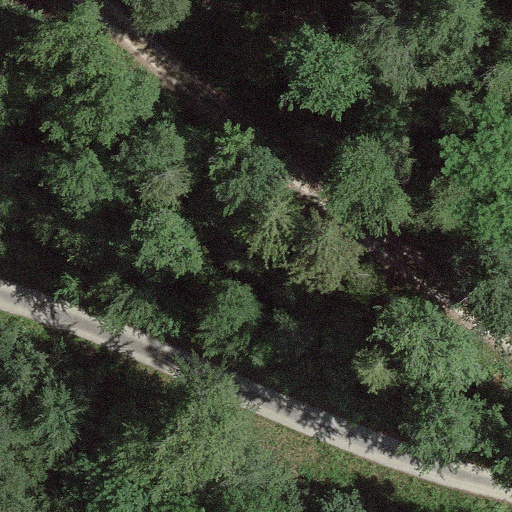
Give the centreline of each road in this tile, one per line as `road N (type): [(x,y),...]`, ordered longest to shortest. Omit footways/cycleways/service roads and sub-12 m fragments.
road 1 (track): [(0,295),(451,476),(511,491)]
road 2 (track): [(511,338),(396,254),(90,0)]
